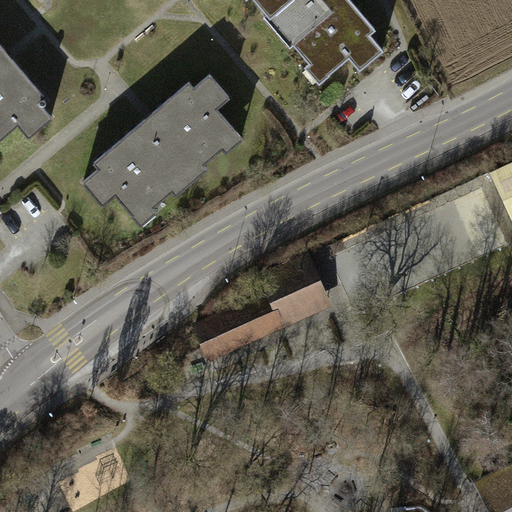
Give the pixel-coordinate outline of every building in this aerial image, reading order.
[(230,0),(299,81),(329,56),(340,69),(363,49),(350,33),(354,29),(329,0),(230,0)] [(0,127),(10,135),(31,118),(18,102),(25,96),(0,65),(0,127)] [(80,167),(63,181),(81,203),(96,191),(119,220),(217,139),(194,111),(210,98),(192,76),(176,89),(172,84),(77,161),(80,167)] [(511,168),(494,176),(511,218),(511,168)] [(252,294),(188,323),(206,361),(325,307),(302,257),(247,283),(252,294)] [(511,458),(472,478),(488,511),(491,511),(511,501),(511,458)]
